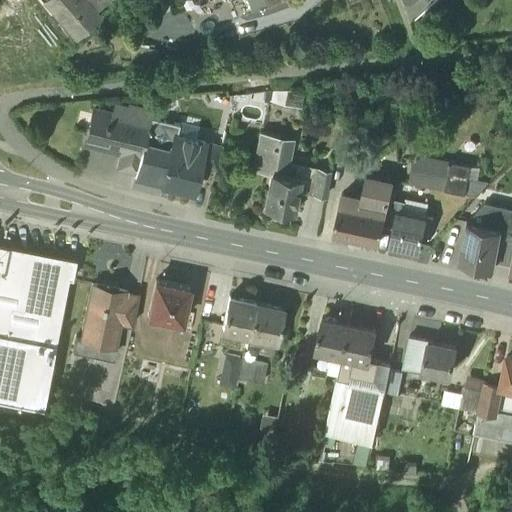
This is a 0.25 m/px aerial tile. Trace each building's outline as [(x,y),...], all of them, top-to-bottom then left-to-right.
[(45,0),(75,34),(98,13),(94,8),(104,0),(45,0)] [(292,87),(270,89),(268,97),(289,101),(292,87)] [(130,115),(93,105),(86,138),(122,147),(124,148),(127,138),(142,142),(149,114),(150,109),(133,105),(130,115)] [(179,122),(149,114),(142,142),(136,166),(134,173),(162,180),(174,133),(176,133),(179,122)] [(318,165),(289,159),(293,142),(278,139),(280,133),(260,129),(252,165),(270,169),(271,167),(299,173),(315,176),(318,165)] [(176,133),(174,133),(162,180),(193,187),(199,160),(204,140),(176,133)] [(142,142),(127,138),(124,148),(122,147),(118,162),(136,166),(142,142)] [(221,144),(204,140),(199,160),(216,164),(221,144)] [(408,152),(402,151),(396,177),(446,188),(451,161),(408,152)] [(315,176),(299,173),(297,186),(326,193),(332,168),(318,165),(315,176)] [(299,173),(271,167),(270,169),(263,201),(292,207),(297,186),(299,173)] [(393,179),(367,173),(363,191),(377,194),(377,193),(389,196),(393,179)] [(377,194),(363,191),(362,195),(343,191),(341,200),(386,210),(389,196),(377,193),(377,194)] [(404,199),(389,196),(386,210),(384,220),(394,222),(398,207),(402,208),(404,199)] [(511,205),(485,199),(468,218),(501,226),(501,227),(511,229),(511,205)] [(341,200),(334,227),(379,238),(384,220),(386,210),(341,200)] [(402,208),(398,207),(394,222),(391,240),(403,243),(403,246),(415,249),(416,246),(419,246),(426,213),(402,208)] [(468,218),(467,218),(459,256),(494,264),(495,260),(500,234),(501,227),(501,226),(468,218)] [(511,237),(500,234),(495,260),(511,263),(511,237)] [(21,247),(0,243),(0,327),(4,328),(21,247)] [(71,258),(21,247),(4,328),(3,331),(54,341),(71,258)] [(189,281),(155,275),(147,313),(181,320),(189,281)] [(126,285),(91,278),(79,333),(115,341),(126,285)] [(255,298),(229,292),(222,324),(248,329),(255,298)] [(282,304),(255,298),(248,329),(275,335),(282,304)] [(350,318),(324,313),(317,344),(343,350),(350,318)] [(377,324),(350,318),(343,350),(370,356),(370,355),(377,324)] [(0,327),(0,392),(42,401),(54,341),(3,331),(4,328),(0,327)] [(457,341),(429,335),(430,334),(410,330),(404,362),(451,371),(457,341)] [(370,356),(343,350),(332,398),(380,410),(385,389),(386,382),(390,366),(391,359),(370,355),(370,356)] [(511,352),(511,354),(507,353),(500,382),(500,384),(502,385),(511,386),(511,352)] [(257,357),(242,354),(239,367),(254,370),(257,357)] [(268,360),(257,357),(254,370),(252,376),(263,378),(268,360)] [(403,369),(390,366),(386,382),(385,389),(398,392),(403,369)] [(500,382),(485,379),(484,388),(479,410),(496,414),(502,385),(500,384),(500,382)] [(484,388),(463,383),(461,393),(458,406),(462,407),(456,435),(473,439),(479,410),(484,388)] [(380,410),(332,398),(325,426),(372,438),(380,410)]
